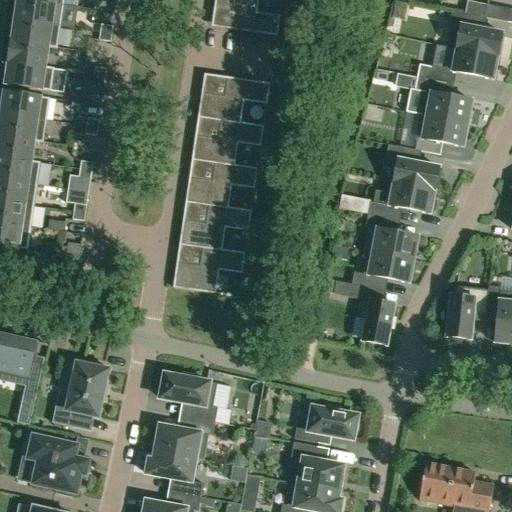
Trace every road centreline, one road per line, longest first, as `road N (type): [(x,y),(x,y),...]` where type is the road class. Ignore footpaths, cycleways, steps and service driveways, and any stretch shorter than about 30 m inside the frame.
road 1 (residential): [(406,354),(431,283),(511,124)]
road 2 (residential): [(163,243),(200,0)]
road 3 (residential): [(128,0),(99,207),(116,235)]
road 4 (residential): [(146,341),(109,511)]
road 5 (residential): [(376,511),(406,354)]
